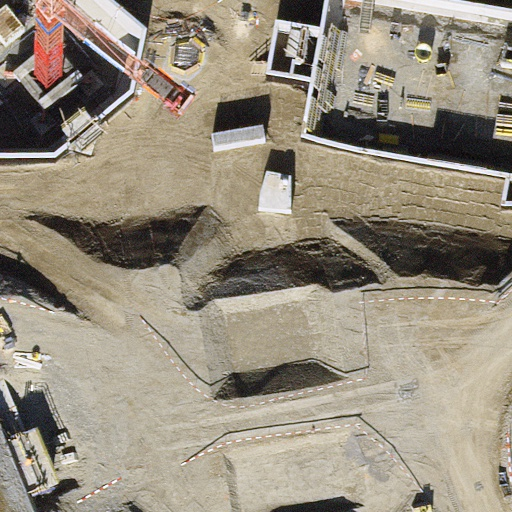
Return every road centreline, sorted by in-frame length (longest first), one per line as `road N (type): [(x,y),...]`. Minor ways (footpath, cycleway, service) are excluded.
road 1 (primary): [(116,394),(192,420),(273,428),(352,416),(412,395)]
road 2 (primary): [(0,302),(59,360),(116,394)]
road 3 (primary): [(116,394),(207,511)]
road 4 (primary): [(412,395),(511,324)]
road 5 (primary): [(380,511),(412,395)]
